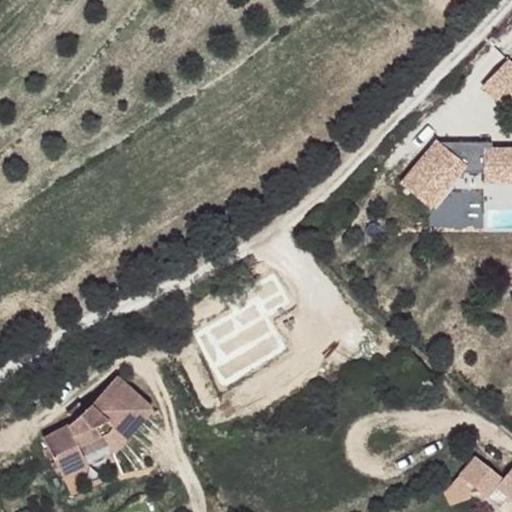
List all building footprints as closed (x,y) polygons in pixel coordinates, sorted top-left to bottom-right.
[(511,62),(509,60),(479,89),(508,118),(511,113),(511,62)] [(511,201),(511,147),(428,148),(399,187),(434,212),(458,179),(473,179),(509,205),(511,201)] [(437,383),(404,354),(383,377),(416,406),(437,383)] [(73,425),(46,438),(63,476),(88,465),(80,447),(105,428),(111,422),(130,442),(159,414),(125,379),(96,407),(73,425)] [(111,422),(105,428),(117,455),(130,442),(111,422)] [(507,481),(480,456),(462,477),(481,493),(490,500),(498,491),(507,481)] [(511,474),(507,481),(498,491),(510,502),(511,503),(511,474)] [(510,502),(498,491),(490,500),(502,511),(510,502)]
